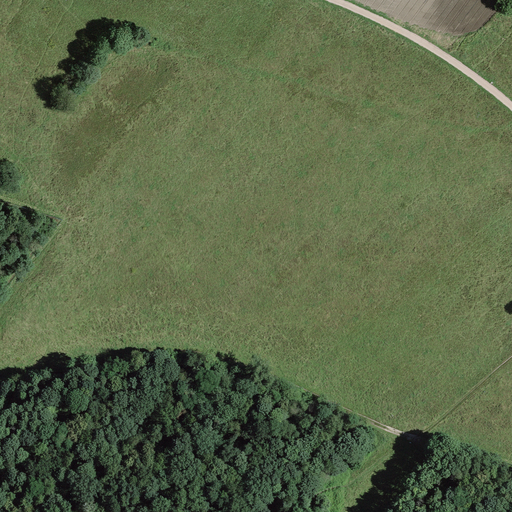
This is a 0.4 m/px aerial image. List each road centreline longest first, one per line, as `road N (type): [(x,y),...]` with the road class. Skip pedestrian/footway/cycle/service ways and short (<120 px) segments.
road 1 (track): [(0,388),(178,348),(245,366),(511,472)]
road 2 (track): [(412,437),(511,358)]
